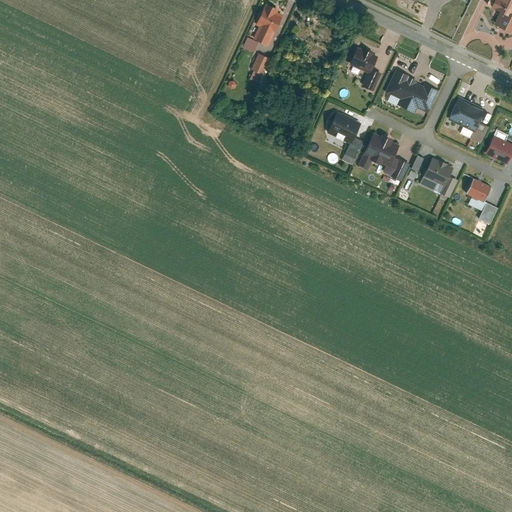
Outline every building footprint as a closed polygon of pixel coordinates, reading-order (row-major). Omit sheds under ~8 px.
[(511,0),(498,0),(494,9),(502,12),(511,17),(511,0)] [(267,4),(256,26),(260,28),(255,39),(269,46),(282,17),(276,14),(278,10),(267,4)] [(511,17),(502,12),(495,27),(511,34),(511,17)] [(241,47),(253,52),(257,42),(245,37),(241,47)] [(359,45),(349,63),(371,75),(380,57),(359,45)] [(259,55),(251,79),(260,82),(268,58),(259,55)] [(419,108),(430,113),(441,89),(425,82),(421,88),(413,84),(416,79),(397,70),(386,93),(402,100),(400,106),(416,113),(419,108)] [(457,99),(444,128),(481,145),(487,131),(480,128),(487,112),(457,99)] [(325,133),(350,146),(362,122),(337,110),(325,133)] [(405,145),(375,131),(364,156),(394,169),(405,145)] [(511,140),(496,134),(487,155),(511,165),(511,140)] [(422,178),(446,189),(455,169),(431,158),(422,178)] [(495,188),(474,179),(467,196),(488,205),(495,188)]
